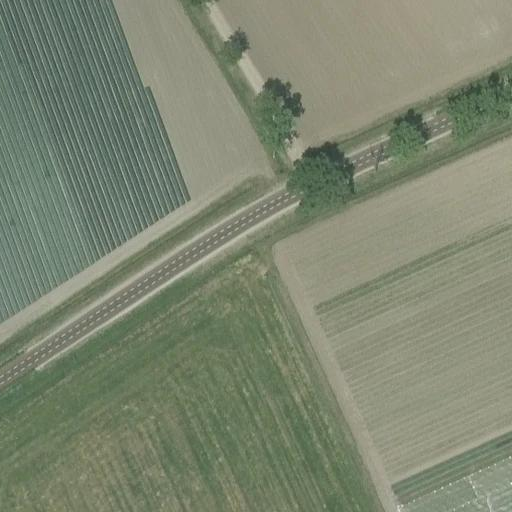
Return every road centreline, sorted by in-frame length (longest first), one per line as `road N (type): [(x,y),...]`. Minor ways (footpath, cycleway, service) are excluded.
road 1 (unclassified): [(0,380),(312,174),(511,81)]
road 2 (unknown): [(300,182),(186,0)]
